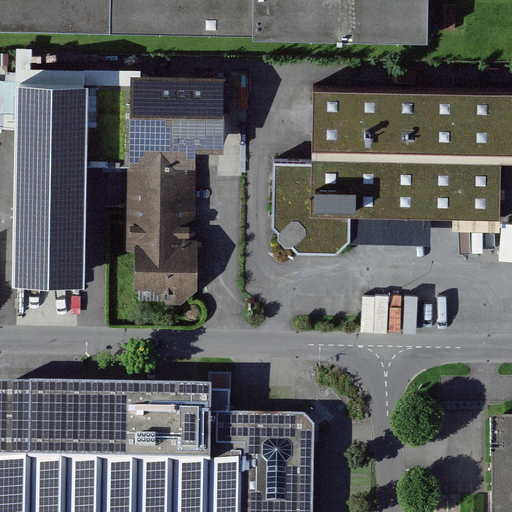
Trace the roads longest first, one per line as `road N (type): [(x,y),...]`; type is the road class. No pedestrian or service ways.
road 1 (residential): [(0,340),(385,347)]
road 2 (residential): [(385,347),(388,511)]
road 3 (unclassified): [(511,349),(385,347)]
